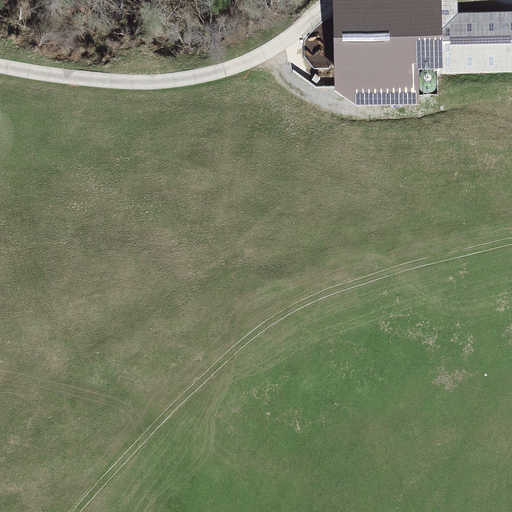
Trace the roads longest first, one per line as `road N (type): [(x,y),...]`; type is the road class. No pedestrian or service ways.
road 1 (track): [(511,241),(396,269),(281,314),(168,411),(76,511)]
road 2 (track): [(331,0),(266,51),(175,78),(57,75),(0,63)]
